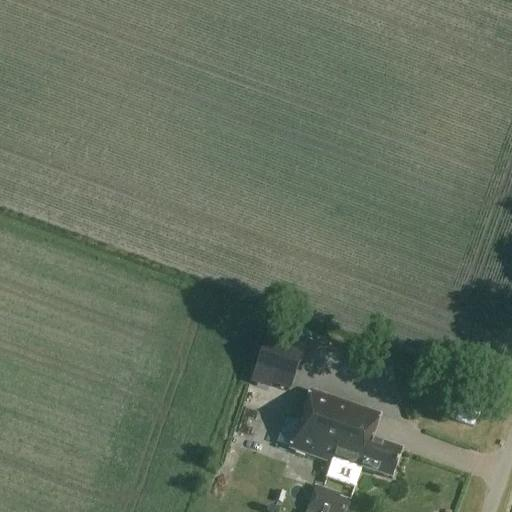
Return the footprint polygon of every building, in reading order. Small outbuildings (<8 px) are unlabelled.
[(305,349),(267,336),(255,372),(273,379),(280,361),(298,368),(305,349)] [(308,346),(302,373),(353,385),(359,357),(308,346)] [(392,480),(402,452),(372,441),(380,417),(311,392),(290,451),(360,475),(362,470),(392,480)] [(251,475),(246,499),(262,502),(267,478),(251,475)] [(340,499),(341,496),(318,488),(309,511),(347,511),(350,503),(340,499)]
